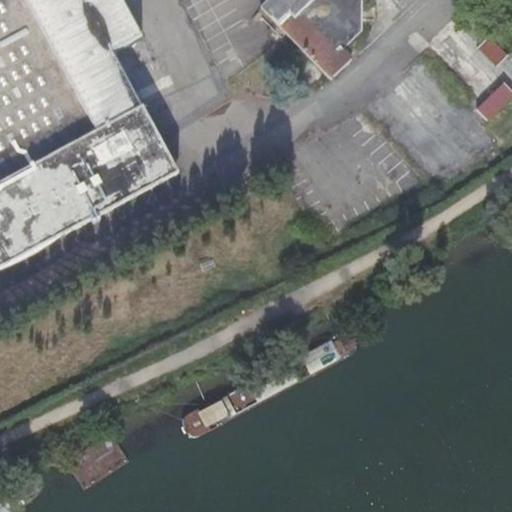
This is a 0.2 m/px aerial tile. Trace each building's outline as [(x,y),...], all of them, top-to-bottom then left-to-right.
[(0,0),(0,268),(178,170),(114,54),(144,38),(123,0),(85,0),(84,0),(0,0)] [(265,0),(260,5),(334,83),(355,64),(348,57),(367,37),(367,0),(265,0)] [(478,53),(500,67),(510,53),(488,38),(478,53)] [(478,111),(491,124),(511,103),(511,91),(506,85),(478,111)] [(511,113),(497,128),(511,143),(511,113)]
